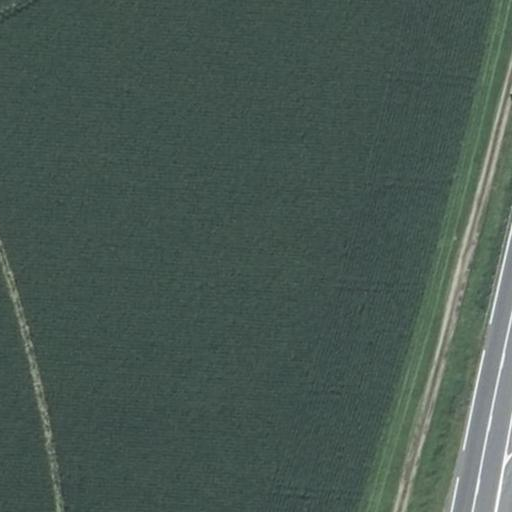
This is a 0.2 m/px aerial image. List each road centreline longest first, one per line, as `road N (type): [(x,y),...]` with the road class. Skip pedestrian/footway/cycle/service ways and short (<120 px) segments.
road 1 (track): [(401,511),(511,85)]
road 2 (secondary): [(473,511),(511,319)]
